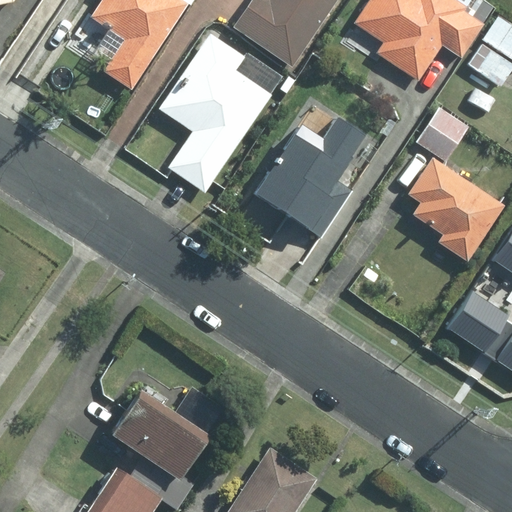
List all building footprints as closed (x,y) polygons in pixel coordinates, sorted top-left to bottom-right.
[(135,92),(193,6),(183,0),(106,0),(94,20),(128,42),(107,73),(135,92)] [(342,0),(255,0),(236,28),(296,68),(342,0)] [(373,0),(356,24),(386,44),(379,54),(421,82),(445,46),(464,59),(487,25),(468,13),(471,8),(458,0),(373,0)] [(511,24),(501,18),(486,42),(511,57),(511,24)] [(172,168),(208,192),(273,97),(237,72),(246,59),(215,37),(164,110),(197,132),(172,168)] [(511,72),(511,64),(482,45),(470,64),(504,86),(511,72)] [(470,128),(442,109),(419,143),(447,162),(470,128)] [(381,139),(385,142),(398,124),(393,121),(381,139)] [(298,128),(255,192),(321,235),(351,191),(340,183),(368,140),(340,122),(324,146),(298,128)] [(507,207),(437,161),(414,197),(426,205),(418,216),(449,237),(444,245),(471,263),(507,207)] [(483,280),(465,306),(498,328),(511,307),(511,327),(507,334),(504,339),(511,344),(511,258),(493,287),(483,280)] [(147,456),(133,477),(167,501),(174,506),(190,482),(188,479),(215,440),(143,390),(113,432),(147,456)] [(232,511),(299,511),(320,482),(274,451),(232,511)] [(160,511),(167,501),(133,477),(121,469),(93,511),(160,511)]
